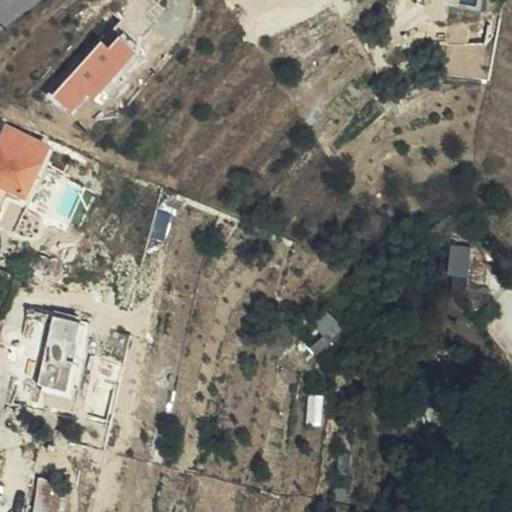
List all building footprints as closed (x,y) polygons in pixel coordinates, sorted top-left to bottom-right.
[(104,39),(57,91),(74,107),(90,90),(96,95),(139,48),(122,33),(111,45),(104,39)] [(0,179),(27,193),(49,146),(9,126),(0,144),(0,179)] [(455,244),(452,273),(470,274),(473,246),(455,244)] [(30,305),(15,378),(38,382),(53,310),(30,305)] [(48,511),(52,481),(37,480),(33,511),(48,511)]
